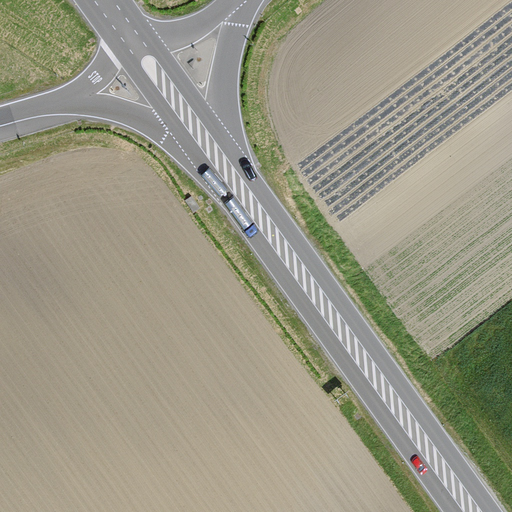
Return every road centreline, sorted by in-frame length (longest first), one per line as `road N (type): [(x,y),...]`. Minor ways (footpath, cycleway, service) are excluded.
road 1 (secondary): [(473,511),(223,166)]
road 2 (motorway): [(223,166),(226,64),(245,0)]
road 3 (motorway): [(66,98),(128,111),(205,142)]
road 4 (secondary): [(205,142),(131,39)]
